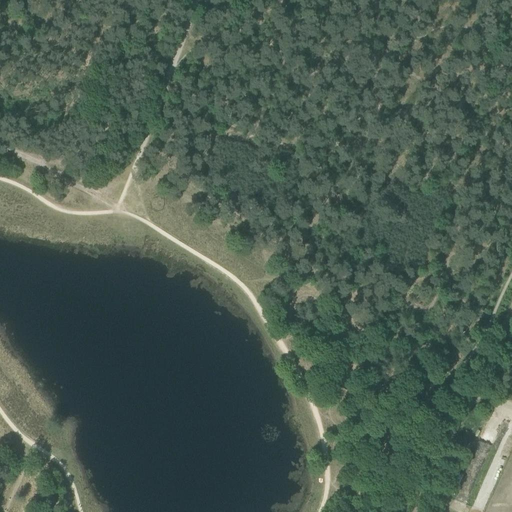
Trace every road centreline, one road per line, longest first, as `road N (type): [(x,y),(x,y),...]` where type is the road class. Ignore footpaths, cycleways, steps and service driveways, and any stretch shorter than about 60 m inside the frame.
road 1 (track): [(329,494),(321,433),(304,387),(245,288),(121,209)]
road 2 (track): [(412,511),(511,300)]
road 3 (track): [(0,180),(71,213),(121,209)]
